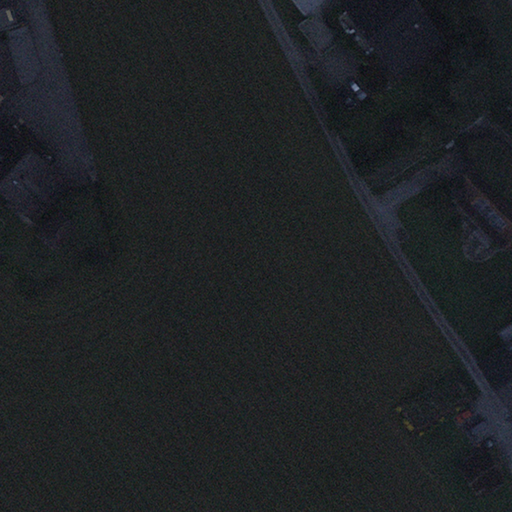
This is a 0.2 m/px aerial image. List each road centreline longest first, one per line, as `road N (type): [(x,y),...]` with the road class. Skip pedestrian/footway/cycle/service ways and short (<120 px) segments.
road 1 (residential): [(511,443),(482,380),(384,235),(263,0)]
road 2 (residential): [(84,166),(34,0)]
